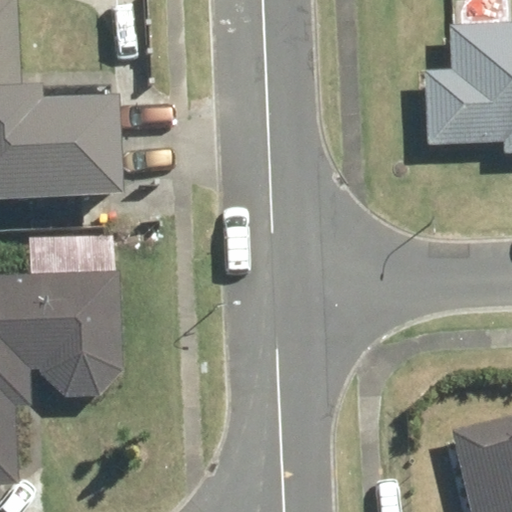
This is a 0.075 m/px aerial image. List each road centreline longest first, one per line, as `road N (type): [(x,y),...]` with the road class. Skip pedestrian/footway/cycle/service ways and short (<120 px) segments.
road 1 (residential): [(270,278),(260,0)]
road 2 (residential): [(511,267),(270,278)]
road 3 (residential): [(279,511),(270,278)]
